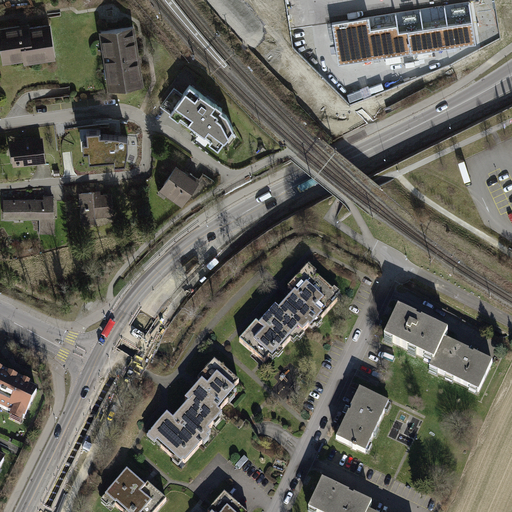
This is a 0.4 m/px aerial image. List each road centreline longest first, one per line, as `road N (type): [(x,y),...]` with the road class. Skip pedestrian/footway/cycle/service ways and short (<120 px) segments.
road 1 (secondary): [(197,247),(260,203),(511,76)]
road 2 (residential): [(278,511),(391,276),(402,269)]
road 3 (residential): [(0,187),(137,172),(148,163),(147,128)]
road 4 (secondary): [(95,357),(21,511)]
road 5 (secondary): [(47,511),(118,367)]
road 6 (residential): [(147,128),(121,110),(0,126)]
road 7 (secondary): [(197,247),(165,262),(95,357)]
road 8 (secondary): [(118,367),(197,247)]
road 9 (track): [(397,172),(511,254)]
road 10 (unclassified): [(402,269),(511,323)]
